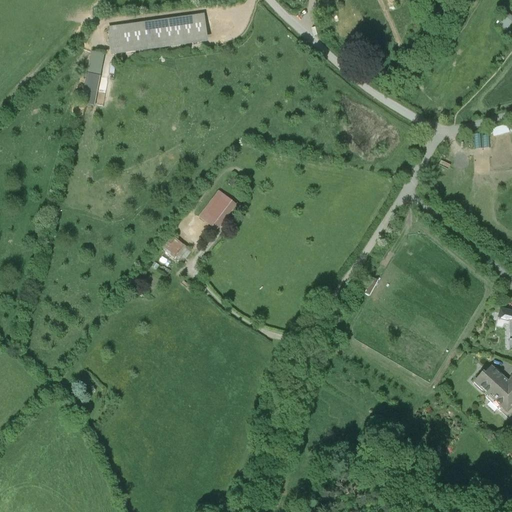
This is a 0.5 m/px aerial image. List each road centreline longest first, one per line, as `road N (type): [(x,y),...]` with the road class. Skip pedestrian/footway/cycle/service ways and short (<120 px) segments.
road 1 (unclassified): [(407,188),(279,401),(239,511)]
road 2 (unclassified): [(270,0),(359,82),(441,133)]
road 3 (track): [(314,335),(273,332),(215,297),(195,264),(213,241)]
road 4 (unclassified): [(511,276),(407,188)]
